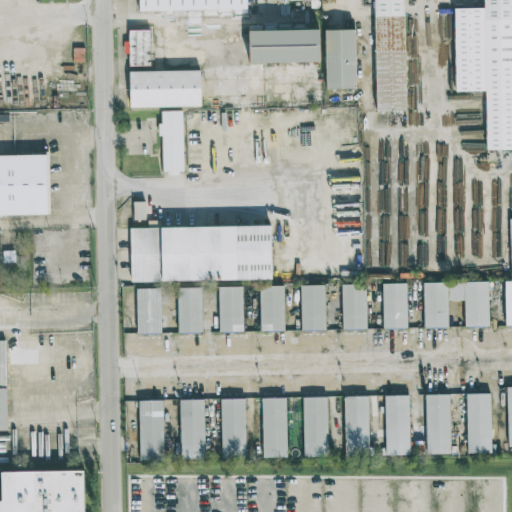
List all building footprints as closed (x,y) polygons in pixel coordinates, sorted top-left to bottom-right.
[(137,0),(138,11),(247,9),(246,0),(137,0)] [(374,0),(375,111),(405,111),(403,0),(374,0)] [(511,150),(511,0),(482,0),(482,8),(453,8),(454,92),(485,91),(485,150),(511,150)] [(325,88),(355,88),(355,29),(325,29),(325,88)] [(127,66),(149,66),(149,30),(127,30),(127,66)] [(320,62),(320,30),(250,30),(250,62),(320,62)] [(201,106),(200,71),(129,71),(129,107),(201,106)] [(160,174),(182,174),(182,111),(160,111),(160,174)] [(0,157),(54,156),(54,216),(0,216),(0,157)] [(271,280),(271,226),(129,227),(130,281),(271,280)] [(488,326),(487,282),(422,283),(423,328),(447,327),(447,300),(464,300),(464,326),(488,326)] [(382,283),(382,328),(406,328),(406,283),(382,283)] [(341,329),(365,329),(365,284),(341,284),(341,329)] [(300,286),(300,330),(324,330),(324,285),(300,286)] [(259,286),(259,331),(283,331),(283,286),(259,286)] [(242,332),(242,287),(218,287),(218,332),(242,332)] [(160,333),(160,288),(135,288),(135,333),(160,333)] [(177,332),(201,332),(201,288),(177,288),(177,332)] [(465,454),(489,454),(489,393),(465,393),(465,454)] [(449,395),(425,395),(425,454),(449,454),(449,395)] [(343,396),(343,457),(368,457),(368,396),(343,396)] [(409,396),(384,396),(384,455),(409,455),(409,396)] [(261,458),(286,458),(286,398),(261,398),(261,458)] [(303,398),(303,457),(327,457),(327,398),(303,398)] [(179,459),(203,459),(203,399),(179,399),(179,459)] [(244,399),(220,399),(220,458),(244,458),(244,399)] [(138,400),(138,460),(162,460),(162,400),(138,400)] [(0,511),(0,502),(5,502),(5,474),(89,473),(89,511),(0,511)]
